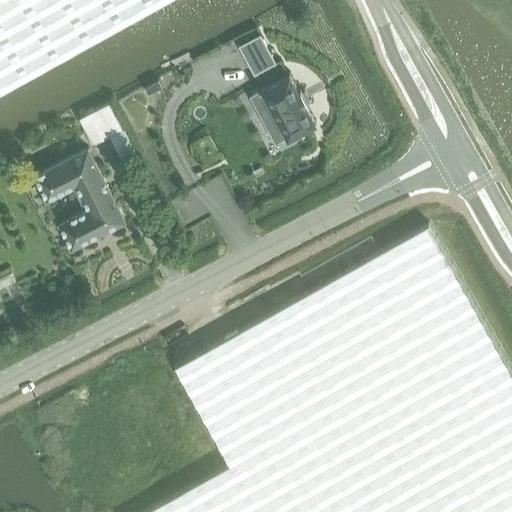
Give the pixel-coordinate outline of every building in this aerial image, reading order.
[(0,0),(0,89),(31,72),(36,69),(79,46),(160,0),(0,0)] [(261,33),(240,44),(255,72),(276,61),(261,33)] [(263,88),(259,90),(267,104),(259,108),(268,126),(280,120),(288,134),(289,136),(317,120),(309,106),(308,104),(310,103),(301,87),(299,88),(290,71),(262,86),(263,88)] [(134,109),(149,101),(145,94),(130,102),(134,109)] [(80,116),(94,143),(124,128),(111,101),(80,116)] [(74,184),(86,208),(61,221),(73,245),(126,218),(89,146),(36,173),(48,197),(74,184)] [(231,461),(139,511),(511,511),(511,368),(429,221),(176,363),(231,461)]
